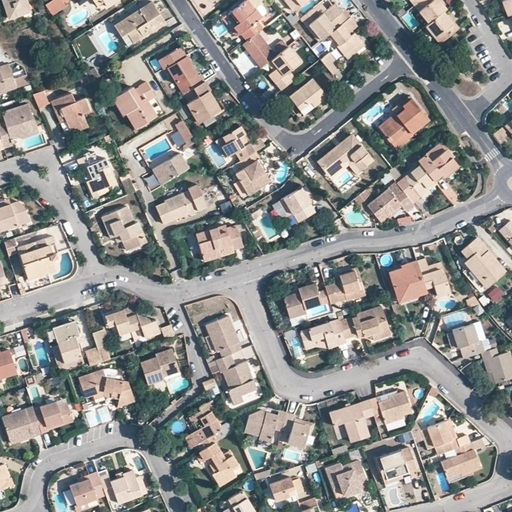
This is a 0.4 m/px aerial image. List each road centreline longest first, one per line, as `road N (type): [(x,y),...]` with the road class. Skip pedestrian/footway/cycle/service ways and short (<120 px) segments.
road 1 (residential): [(511,446),(417,356),(321,386),(297,385),(282,372),(241,273)]
road 2 (residential): [(178,0),(276,132),(293,140),(311,136),(414,53)]
road 3 (residential): [(511,186),(429,228),(349,238),(241,273)]
road 4 (residential): [(180,511),(152,448),(138,438),(48,465),(38,480),(39,501)]
road 5 (residential): [(241,273),(176,293),(130,277),(98,279)]
